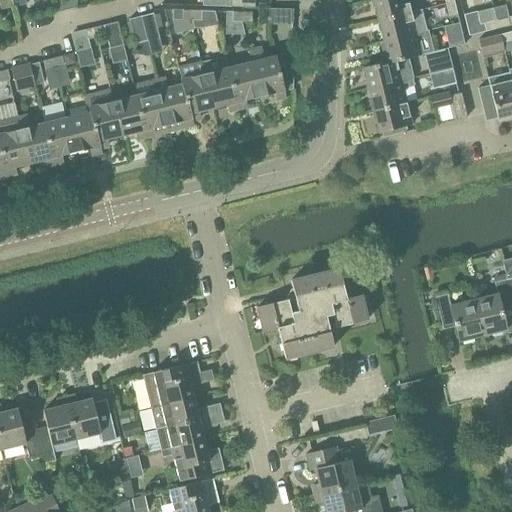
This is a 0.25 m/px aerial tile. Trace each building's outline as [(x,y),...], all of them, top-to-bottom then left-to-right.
[(13,0),(15,8),(27,5),(26,0),(13,0)] [(70,0),(62,2),(53,4),(54,6),(55,13),(77,8),(77,0),(70,0)] [(372,0),(378,20),(410,13),(407,0),(372,0)] [(454,2),(446,4),(449,16),(457,14),(454,2)] [(174,20),(192,20),(192,11),(174,10),(174,20)] [(383,42),(427,31),(422,10),(410,13),(378,20),(383,42)] [(202,21),(203,11),(192,11),(192,20),(202,21)] [(233,22),(242,22),(243,12),(233,12),(233,22)] [(252,22),(253,13),(243,12),(242,22),(252,22)] [(469,36),(499,28),(497,20),(481,24),(477,12),(464,15),(469,36)] [(141,16),(147,41),(160,37),(154,13),(141,16)] [(141,16),(129,19),(136,46),(148,43),(147,41),(141,16)] [(511,16),(497,20),(499,28),(511,25),(511,16)] [(103,26),(95,28),(97,38),(106,36),(109,48),(123,45),(117,22),(103,26)] [(12,28),(15,44),(23,42),(19,27),(12,28)] [(71,34),(76,53),(91,49),(89,40),(97,38),(95,28),(71,34)] [(388,63),(396,61),(421,55),(417,40),(428,37),(427,31),(383,42),(388,62),(364,68),(388,62),(388,63)] [(511,31),(500,35),(502,43),(511,40),(511,31)] [(457,46),(465,44),(462,32),(454,34),(457,46)] [(500,35),(479,40),(481,48),(502,43),(500,35)] [(276,57),(263,60),(260,48),(252,49),(253,52),(249,53),(252,63),(260,97),(274,94),(276,102),(287,99),(285,91),(284,91),(276,57)] [(447,49),(436,51),(439,60),(442,71),(450,69),(452,69),(447,49)] [(53,59),(55,68),(65,66),(63,56),(53,59)] [(46,71),(55,68),(53,59),(44,61),(46,71)] [(401,81),(413,79),(411,72),(400,75),(396,61),(388,63),(388,62),(364,68),(369,89),(401,81)] [(178,68),(181,80),(191,119),(194,128),(195,127),(194,122),(202,120),(200,112),(213,109),(205,74),(202,62),(178,68)] [(247,100),(260,97),(252,63),(228,68),(239,111),(248,109),(247,100)] [(10,69),(15,86),(34,82),(30,64),(10,69)] [(229,113),(239,111),(228,68),(205,74),(213,109),(227,105),(229,113)] [(450,69),(442,71),(445,84),(445,86),(455,83),(452,69),(450,69)] [(498,118),(511,114),(511,81),(509,69),(508,70),(509,74),(487,79),(488,85),(479,88),(485,113),(496,111),(498,118)] [(6,70),(0,71),(0,82),(9,80),(6,70)] [(166,76),(156,78),(168,125),(170,133),(184,130),(194,128),(191,119),(181,80),(180,80),(182,85),(169,88),(166,76)] [(133,83),(136,96),(145,131),(147,139),(170,133),(168,125),(156,78),(133,83)] [(401,81),(369,89),(374,110),(406,102),(403,89),(414,86),(413,79),(401,81)] [(110,90),(86,95),(101,155),(103,155),(102,150),(110,148),(108,140),(121,136),(113,102),(110,90)] [(432,110),(452,105),(449,93),(429,98),(432,110)] [(450,95),(456,120),(467,117),(461,93),(450,95)] [(92,157),(101,155),(86,95),(86,96),(90,112),(67,118),(76,153),(90,149),(92,157)] [(113,102),(121,136),(135,133),(137,141),(147,139),(145,131),(136,96),(113,102)] [(407,125),(412,124),(406,102),(374,110),(380,132),(382,131),(384,137),(408,131),(407,125)] [(55,167),(44,124),(29,127),(26,115),(18,117),(29,164),(43,161),(46,169),(55,167)] [(0,121),(0,145),(6,170),(8,178),(18,175),(16,167),(29,164),(18,117),(0,121)] [(62,156),(76,153),(67,118),(44,124),(55,167),(64,164),(62,156)] [(6,170),(0,145),(0,180),(8,178),(6,170)] [(286,300),(257,307),(263,332),(278,329),(285,359),(334,347),(332,340),(340,327),(369,320),(363,295),(347,299),(339,269),(291,281),(293,289),(292,289),(286,298),(286,300)] [(498,295),(474,300),(483,337),(491,335),(494,337),(502,335),(503,332),(507,331),(503,315),(511,312),(511,300),(507,280),(495,283),(498,295)] [(483,337),(474,300),(451,306),(448,294),(436,297),(444,330),(456,327),(459,342),(483,337)] [(194,398),(191,386),(214,381),(211,370),(201,373),(198,362),(143,375),(151,408),(194,398)] [(76,394),(66,397),(68,405),(76,440),(101,433),(96,415),(92,399),(77,402),(76,394)] [(52,445),(76,440),(66,397),(57,399),(58,407),(43,411),(47,427),(35,430),(41,455),(42,455),(44,463),(56,460),(52,445)] [(194,398),(151,408),(156,429),(223,413),(220,404),(196,409),(194,398)] [(41,455),(35,430),(24,432),(18,409),(3,412),(1,404),(0,404),(0,442),(2,450),(26,444),(30,458),(41,455)] [(223,413),(156,429),(161,450),(204,440),(201,428),(225,422),(223,413)] [(393,417),(381,420),(383,428),(390,430),(396,428),(393,417)] [(204,440),(161,450),(163,456),(173,454),(180,481),(224,470),(219,448),(214,449),(210,456),(208,456),(204,440)] [(125,445),(127,457),(140,454),(137,442),(125,445)] [(314,495),(321,493),(356,485),(355,484),(350,460),(357,459),(354,446),(327,453),(327,449),(306,454),(310,471),(315,470),(319,484),(314,485),(315,490),(313,490),(314,495)] [(129,474),(120,476),(124,492),(132,490),(129,474)] [(171,501),(174,511),(208,511),(207,506),(219,503),(213,479),(169,490),(171,501)] [(349,511),(355,511),(382,511),(381,504),(380,504),(377,495),(370,497),(366,481),(355,484),(356,485),(321,493),(314,495),(315,499),(317,499),(318,504),(323,502),(325,511),(349,511)] [(58,511),(51,496),(40,501),(39,498),(11,511),(58,511)]
